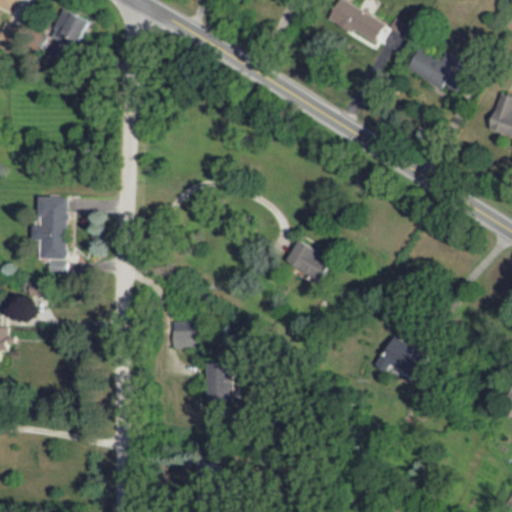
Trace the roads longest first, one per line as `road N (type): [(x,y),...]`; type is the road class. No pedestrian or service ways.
road 1 (residential): [(121,511),(132,0)]
road 2 (tertiary): [(511,231),(145,0)]
